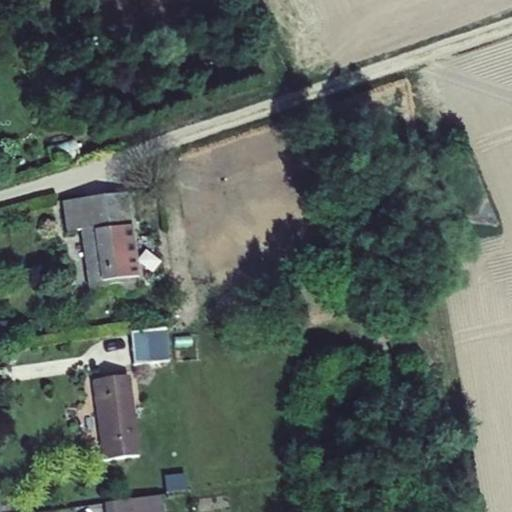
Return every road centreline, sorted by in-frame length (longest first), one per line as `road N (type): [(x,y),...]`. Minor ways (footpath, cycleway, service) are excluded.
road 1 (track): [(122,154),(511,24)]
road 2 (residential): [(0,192),(122,154)]
